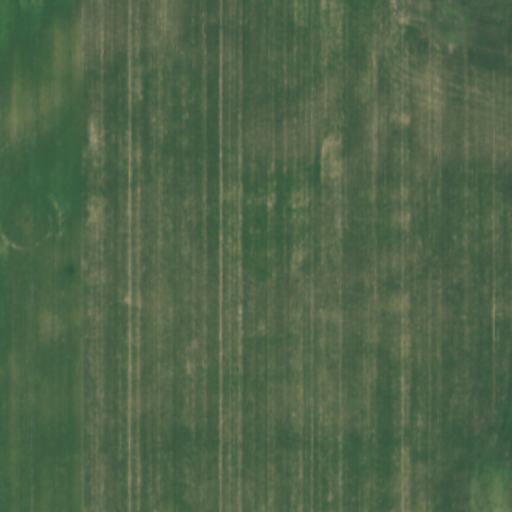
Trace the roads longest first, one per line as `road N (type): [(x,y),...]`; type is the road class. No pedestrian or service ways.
road 1 (track): [(438,511),(384,458),(319,412),(211,341),(101,289),(0,183)]
road 2 (track): [(511,197),(444,201),(0,138)]
